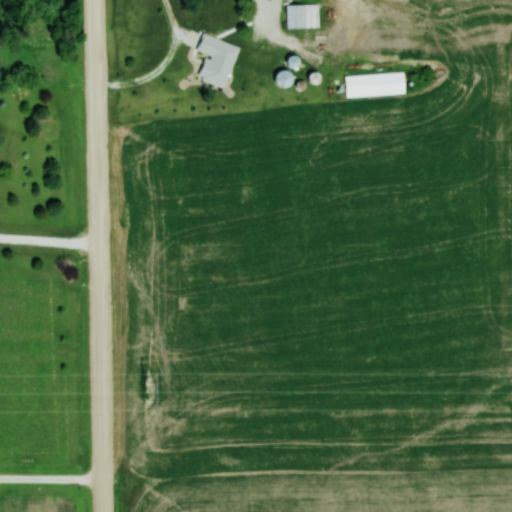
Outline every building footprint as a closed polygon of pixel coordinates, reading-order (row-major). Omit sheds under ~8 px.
[(202,0),(202,32),(224,32),(223,0),(202,0)] [(319,4),(286,4),(286,28),(319,28),(319,4)] [(328,37),(314,37),(314,50),(328,50),(328,37)] [(273,75),(279,88),(292,82),(286,70),(273,75)] [(343,75),(344,97),(405,95),(404,72),(343,75)]
